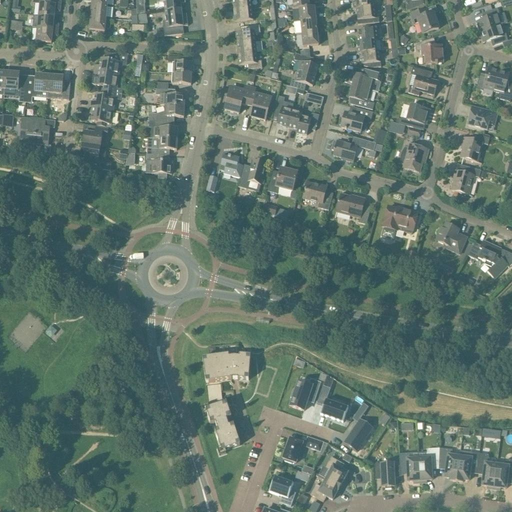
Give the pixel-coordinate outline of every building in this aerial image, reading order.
[(40,5),(39,17),(54,19),(55,12),(60,13),(61,3),(51,2),(51,0),(33,0),(33,4),(40,5)] [(185,0),(157,0),(157,4),(164,3),(165,12),(181,11),(180,5),(186,5),(185,0)] [(252,10),(250,0),(247,0),(232,2),(233,12),(252,10)] [(309,9),(308,0),(292,0),(294,11),(299,10),(299,11),(309,9)] [(370,0),(356,0),(352,0),(353,11),(357,11),(372,9),(370,0)] [(405,0),(407,12),(424,5),(424,1),(429,1),(429,0),(405,0)] [(107,7),(92,6),(91,18),(106,20),(107,7)] [(299,11),(300,23),(316,21),(315,8),(309,9),(299,11)] [(375,9),(372,9),(357,11),(358,22),(362,22),(363,26),(380,24),(379,19),(376,20),(375,9)] [(477,23),(480,34),(501,27),(497,17),(500,16),(498,9),(485,14),(487,20),(477,23)] [(252,10),(233,12),(235,23),(253,21),(252,10)] [(426,10),(411,15),(414,27),(419,25),(423,36),(439,30),(441,28),(439,23),(436,23),(434,15),(428,17),(426,10)] [(182,16),(181,11),(165,12),(166,22),(163,23),(164,37),(184,35),(183,28),(188,27),(187,16),(182,16)] [(34,17),(33,29),(37,29),(37,30),(58,32),(58,26),(53,25),(54,19),(39,17),(38,17),(34,17)] [(105,33),(106,20),(91,18),(89,31),(105,33)] [(138,26),(138,21),(132,21),(132,26),(132,33),(144,33),(144,26),(138,26)] [(300,23),(294,24),(296,36),(302,36),(317,34),(316,21),(300,23)] [(10,32),(21,33),(22,22),(10,22),(10,32)] [(359,33),(360,44),(375,43),(378,42),(377,31),(380,31),(380,26),(363,28),(364,32),(359,33)] [(236,34),(237,45),(256,43),(255,36),(259,35),(260,33),(260,27),(240,29),(241,34),(236,34)] [(505,32),(502,32),(501,27),(480,34),(484,44),(494,41),(496,47),(508,43),(506,36),(505,32)] [(57,38),(58,32),(37,30),(36,42),(51,44),(52,37),(57,38)] [(317,34),(302,36),(303,49),(319,47),(317,34)] [(436,48),(434,41),(416,46),(416,52),(422,52),(422,58),(425,58),(426,66),(443,65),(442,48),(436,48)] [(360,44),(357,44),(358,55),(361,55),(380,53),(381,53),(380,42),(378,42),(375,43),(360,44)] [(257,54),(256,43),(237,45),(238,56),(257,54)] [(381,64),(380,53),(361,55),(362,66),(364,66),(364,68),(372,69),(381,68),(381,64)] [(95,67),(94,73),(119,77),(121,68),(127,66),(128,55),(106,54),(104,61),(101,60),(100,67),(95,67)] [(257,54),(238,56),(239,67),(249,66),(249,71),(263,70),(262,63),(258,63),(257,54)] [(300,63),(297,73),(315,77),(318,67),(312,66),(313,60),(296,55),(294,61),(300,63)] [(174,64),(173,75),(192,76),(193,65),(182,65),(183,59),(168,58),(168,64),(174,64)] [(413,69),(408,67),(407,71),(412,73),(411,76),(417,78),(414,88),(410,87),(408,94),(419,97),(420,93),(434,97),(438,83),(426,79),(428,73),(413,69)] [(483,90),(493,93),(499,72),(488,69),(485,79),(479,78),(476,90),(483,92),(483,90)] [(362,71),(360,77),(355,75),(355,77),(352,76),(350,83),(353,83),(352,87),(371,92),(374,81),(380,83),(382,76),(362,71)] [(499,72),(493,93),(499,94),(498,97),(498,98),(498,99),(499,100),(500,100),(510,103),(511,96),(511,93),(511,88),(511,86),(507,85),(509,75),(499,72)] [(93,79),(92,86),(97,87),(103,88),(102,92),(105,93),(107,93),(110,94),(116,95),(122,95),(123,90),(117,89),(119,77),(94,73),(93,79)] [(315,77),(297,73),(295,82),(291,81),(290,88),(305,92),(306,86),(312,88),(315,77)] [(5,90),(4,96),(19,98),(26,98),(27,81),(18,80),(19,75),(6,74),(4,90),(5,90)] [(192,86),(192,76),(173,75),(172,85),(192,86)] [(27,81),(26,98),(32,99),(48,100),(48,94),(49,77),(36,76),(35,82),(27,81)] [(49,77),(48,94),(48,100),(69,102),(71,85),(62,84),(63,78),(49,77)] [(248,108),(253,88),(245,86),(244,92),(231,88),(225,112),(239,116),(241,106),(248,108)] [(352,87),(349,99),(354,100),(352,106),(361,108),(373,111),(374,106),(368,104),(371,92),(352,87)] [(257,89),(253,88),(248,108),(253,109),(251,119),(265,123),(272,99),(255,95),(257,89)] [(160,107),(166,107),(184,108),(185,97),(173,97),(174,91),(168,90),(157,90),(156,96),(160,96),(160,107)] [(89,103),(88,109),(113,112),(116,99),(116,95),(110,94),(107,93),(105,93),(105,97),(95,96),(94,104),(89,103)] [(278,98),(273,118),(279,120),(278,126),(287,129),(292,110),(294,106),(284,103),(285,100),(278,98)] [(430,112),(411,106),(407,120),(401,119),(400,125),(413,129),(415,123),(426,126),(430,112)] [(149,123),(154,123),(166,124),(171,124),(172,118),(184,118),(184,108),(166,107),(165,112),(156,115),(149,115),(149,123)] [(113,112),(88,109),(87,115),(92,116),(91,123),(97,124),(97,127),(107,128),(107,125),(111,126),(113,112)] [(498,114),(477,109),(475,115),(470,114),(467,127),(487,132),(489,123),(495,124),(498,114)] [(297,131),(301,116),(302,113),(292,110),(287,129),(297,131)] [(373,114),(360,110),(358,117),(345,114),(344,119),(341,120),(340,125),(341,127),(341,129),(360,135),(364,123),(370,125),(373,114)] [(311,118),(301,116),(297,131),(296,134),(306,136),(308,130),(315,132),(319,116),(312,115),(311,118)] [(45,121),(22,119),(19,144),(35,146),(34,154),(50,158),(51,147),(48,147),(49,134),(44,133),(45,121)] [(158,129),(158,140),(177,141),(178,130),(166,130),(166,124),(154,123),(153,129),(158,129)] [(84,133),(83,146),(100,148),(102,136),(107,137),(108,131),(96,129),(95,135),(84,133)] [(420,132),(409,129),(407,136),(419,139),(420,132)] [(131,133),(124,132),(123,141),(130,142),(131,133)] [(489,139),(477,136),(475,142),(463,139),(462,146),(464,147),(461,159),(476,163),(481,145),(487,146),(489,139)] [(147,149),(147,156),(159,156),(160,150),(177,151),(177,141),(158,140),(148,139),(148,140),(149,140),(149,149),(147,149)] [(363,141),(360,149),(374,153),(376,145),(363,141)] [(334,143),(332,151),(334,152),(335,152),(333,157),(346,161),(346,162),(353,164),(357,148),(352,147),(337,142),(337,143),(334,143)] [(100,148),(83,146),(81,158),(85,158),(85,161),(90,162),(89,165),(84,164),(84,168),(102,171),(106,149),(100,148)] [(428,151),(409,146),(409,149),(406,148),(404,150),(402,153),(401,156),(401,158),(401,160),(401,163),(401,165),(405,166),(404,170),(420,174),(423,158),(426,159),(428,151)] [(128,152),(121,151),(119,160),(127,161),(128,152)] [(159,162),(159,156),(147,156),(146,174),(152,174),(171,175),(172,163),(159,162)] [(240,179),(243,167),(238,166),(239,159),(231,156),(231,158),(228,157),(228,159),(223,157),(219,172),(231,175),(230,177),(240,179)] [(240,179),(237,188),(258,194),(266,166),(253,162),(251,168),(244,166),(243,167),(240,179)] [(480,172),(463,167),(461,174),(455,172),(453,179),(456,180),(452,192),(467,196),(472,178),(478,179),(480,172)] [(297,174),(281,170),(279,175),(273,173),(268,192),(277,195),(278,189),(292,193),(297,174)] [(218,179),(210,177),(206,191),(214,194),(218,179)] [(318,187),(307,185),(302,200),(315,204),(316,202),(319,203),(318,209),(328,212),(333,195),(325,193),(327,188),(318,186),(318,187)] [(355,201),(340,197),(336,214),(359,220),(358,224),(366,226),(371,209),(363,207),(364,201),(355,198),(355,201)] [(277,208),(264,205),(262,213),(275,217),(277,208)] [(397,209),(397,211),(388,209),(383,229),(384,229),(384,230),(383,230),(381,238),(393,241),(395,233),(395,232),(396,232),(412,236),(412,232),(413,232),(417,215),(397,209)] [(459,231),(446,226),(443,231),(440,230),(435,242),(448,248),(447,250),(459,256),(467,239),(457,235),(459,231)] [(511,255),(483,242),(481,246),(474,243),(467,257),(478,261),(479,259),(493,265),(494,267),(487,274),(494,281),(507,268),(508,269),(511,265),(511,255)] [(417,254),(407,252),(406,256),(399,254),(397,262),(413,267),(417,254)] [(454,270),(441,264),(436,274),(450,280),(454,270)] [(239,359),(235,358),(229,359),(229,356),(203,360),(206,384),(232,380),(235,380),(238,380),(238,381),(249,381),(251,357),(240,356),(239,359)] [(295,361),(293,366),(303,370),(305,364),(295,361)] [(320,375),(318,380),(324,383),(326,377),(320,375)] [(293,400),(290,408),(301,411),(304,413),(309,397),(316,400),(321,384),(311,381),(309,387),(299,384),(296,392),(294,391),(291,399),(293,400)] [(208,397),(222,396),(221,385),(207,387),(208,397)] [(326,402),(331,390),(323,387),(317,405),(324,407),(320,416),(343,424),(348,410),(326,402)] [(223,404),(222,396),(208,397),(209,405),(223,404)] [(211,426),(215,424),(226,420),(231,419),(226,404),(209,410),(210,413),(207,414),(211,426)] [(363,405),(353,420),(358,424),(360,421),(369,409),(363,405)] [(215,424),(218,431),(229,427),(226,420),(215,424)] [(356,427),(344,445),(356,454),(373,430),(367,425),(363,431),(356,427)] [(229,427),(218,431),(215,432),(221,449),(224,448),(225,452),(240,446),(234,426),(229,427)] [(320,453),(324,444),(308,438),(304,448),(320,453)] [(286,446),(287,447),(283,460),(285,461),(284,462),(292,465),(292,463),(296,465),(303,445),(290,440),(290,441),(288,440),(286,446)] [(425,459),(419,460),(420,484),(426,484),(426,482),(432,481),(431,464),(439,464),(439,450),(428,450),(425,459)] [(457,483),(460,458),(453,457),(452,451),(439,450),(439,464),(447,465),(445,479),(451,480),(450,482),(457,483)] [(460,458),(457,483),(463,483),(463,481),(469,482),(471,468),(477,469),(479,455),(469,454),(461,452),(460,458)] [(399,455),(400,467),(400,469),(401,469),(407,469),(408,483),(414,483),(414,485),(420,484),(419,460),(412,460),(410,454),(399,455)] [(488,456),(479,455),(477,469),(484,470),(482,487),(488,488),(487,490),(494,491),(497,466),(490,465),(488,456)] [(320,473),(319,476),(326,480),(340,488),(343,484),(342,483),(347,474),(341,471),(344,466),(331,458),(326,468),(324,467),(320,473)] [(511,475),(511,461),(507,460),(503,467),(497,466),(494,491),(500,491),(500,489),(506,490),(508,475),(511,475)] [(400,467),(393,467),(393,465),(381,466),(377,463),(375,467),(375,478),(382,477),(382,488),(385,488),(385,490),(392,490),(391,488),(394,488),(394,479),(401,477),(401,469),(400,469),(400,467)] [(302,467),(301,473),(296,472),(295,480),(307,482),(309,468),(302,467)] [(291,493),(293,485),(287,483),(287,482),(281,479),(280,481),(275,479),(269,494),(282,498),(280,504),(291,508),(296,495),(291,493)] [(340,488),(326,480),(321,488),(316,486),(310,496),(324,503),(327,498),(333,501),(338,492),(340,488)] [(303,507),(306,497),(300,496),(297,506),(303,507)] [(314,502),(309,511),(316,511),(320,506),(314,502)]
